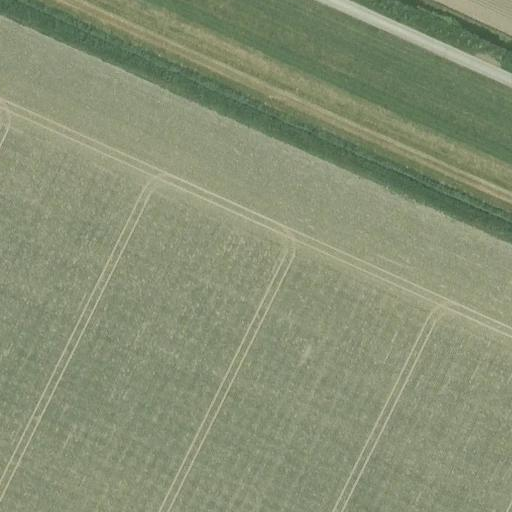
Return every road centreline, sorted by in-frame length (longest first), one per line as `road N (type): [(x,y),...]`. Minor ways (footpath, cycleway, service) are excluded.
road 1 (track): [(511,198),(70,0)]
road 2 (track): [(511,81),(329,0)]
